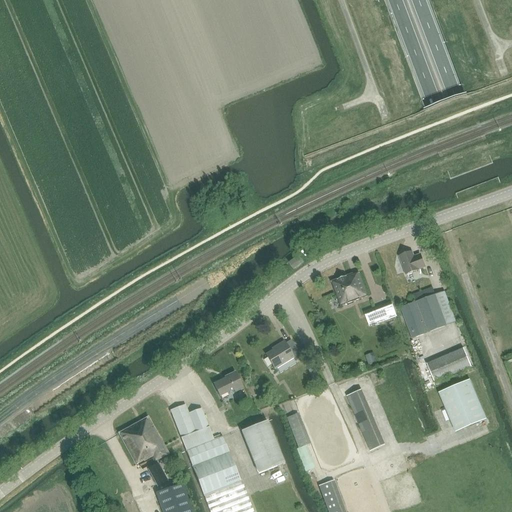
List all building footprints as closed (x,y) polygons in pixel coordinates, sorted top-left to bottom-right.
[(399,257),(406,275),(419,270),(425,267),(420,255),(414,257),(412,252),(399,257)] [(289,264),(294,270),(303,263),(299,257),(289,264)] [(352,274),(331,282),(340,306),(367,296),(359,274),(353,276),(352,274)] [(416,303),(428,333),(447,326),(432,288),(414,295),(417,303),(416,303)] [(351,331),(376,321),(367,297),(342,306),(351,331)] [(391,303),(373,309),(379,323),(396,317),(391,303)] [(400,309),(412,339),(427,333),(416,303),(400,309)] [(277,348),(266,355),(274,369),(276,368),(293,357),(295,361),(300,357),(290,341),(285,344),(284,342),(276,347),(277,348)] [(344,353),(347,366),(372,360),(368,346),(344,353)] [(472,370),(464,351),(427,366),(436,385),(472,370)] [(389,367),(384,370),(388,379),(393,376),(389,367)] [(214,384),(220,397),(234,390),(235,392),(243,389),(235,373),(225,377),(226,378),(214,384)] [(353,390),(358,389),(358,390),(363,389),(361,380),(352,382),(353,390)] [(470,380),(438,393),(455,433),(487,420),(470,380)] [(481,397),(486,395),(483,386),(478,388),(481,397)] [(348,399),(371,454),(386,448),(363,393),(348,399)] [(171,411),(203,496),(204,496),(240,481),(223,437),(214,441),(202,409),(189,414),(186,405),(171,411)] [(295,415),(286,418),(298,449),(307,446),(295,416),(295,415)] [(118,434),(135,465),(143,461),(143,462),(153,457),(155,462),(168,455),(148,417),(118,434)] [(242,431),(259,474),(284,464),(267,421),(242,431)] [(398,452),(414,447),(407,424),(391,428),(398,452)] [(296,450),(300,461),(301,461),(305,472),(315,468),(307,446),(298,449),(296,450)] [(158,465),(148,470),(157,486),(158,487),(167,482),(167,481),(158,465)] [(253,511),(240,481),(204,496),(209,511),(253,511)] [(340,511),(330,482),(318,486),(327,511),(340,511)] [(156,494),(162,511),(191,511),(182,484),(156,494)]
